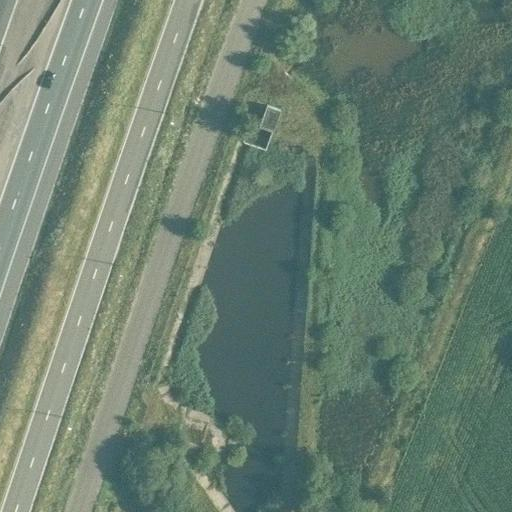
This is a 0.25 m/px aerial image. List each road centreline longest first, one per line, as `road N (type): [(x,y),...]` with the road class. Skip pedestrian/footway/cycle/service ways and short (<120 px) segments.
road 1 (unclassified): [(81,511),(259,0)]
road 2 (tertiary): [(11,511),(188,0)]
road 3 (motorway): [(0,263),(89,0)]
